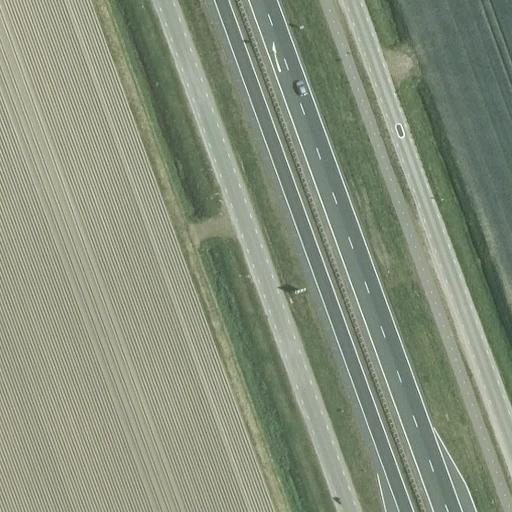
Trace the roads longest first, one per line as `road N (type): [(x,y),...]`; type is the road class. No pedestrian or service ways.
road 1 (trunk): [(446,511),(260,0)]
road 2 (unclassified): [(164,0),(349,511)]
road 3 (trunk): [(220,0),(404,511)]
road 4 (tertiary): [(351,0),(511,441)]
